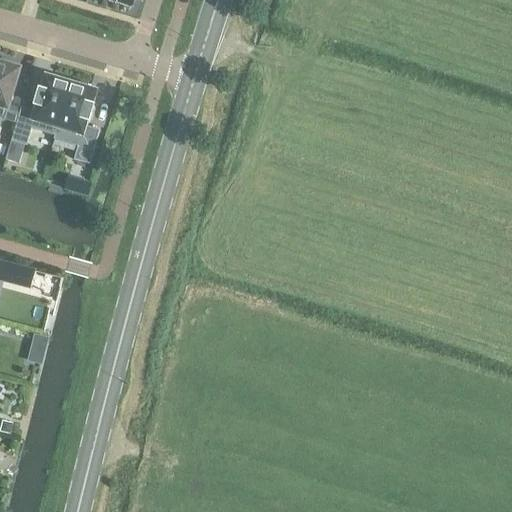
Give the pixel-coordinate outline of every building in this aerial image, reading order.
[(106,0),(117,3),(132,8),(135,0),(106,0)] [(20,70),(0,63),(0,118),(5,120),(8,111),(20,114),(20,115),(22,109),(29,85),(17,81),(20,70)] [(20,115),(20,114),(11,142),(27,147),(32,129),(55,136),(54,140),(55,140),(72,82),(53,76),(52,80),(46,78),(42,92),(39,91),(34,107),(37,108),(35,113),(22,109),(20,115)] [(91,88),(72,82),(55,140),(78,147),(74,161),(90,166),(100,132),(86,127),(87,123),(89,124),(94,107),(92,107),(96,93),(90,91),(91,88)] [(64,191),(72,193),(76,182),(68,179),(64,191)] [(0,262),(0,280),(4,281),(8,268),(9,265),(0,262)] [(46,350),(49,340),(35,336),(32,347),(46,350)] [(2,427),(1,433),(11,435),(13,425),(8,424),(2,427)]
